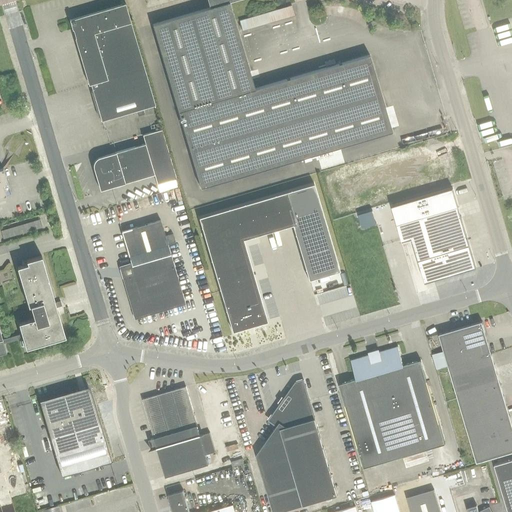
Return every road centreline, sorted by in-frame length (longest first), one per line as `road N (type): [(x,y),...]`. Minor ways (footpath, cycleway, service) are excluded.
road 1 (unclassified): [(111,352),(207,366),(249,363),(510,286)]
road 2 (unclassified): [(111,352),(7,0)]
road 3 (unclassified): [(510,286),(433,0)]
road 4 (unclassified): [(150,511),(111,352)]
